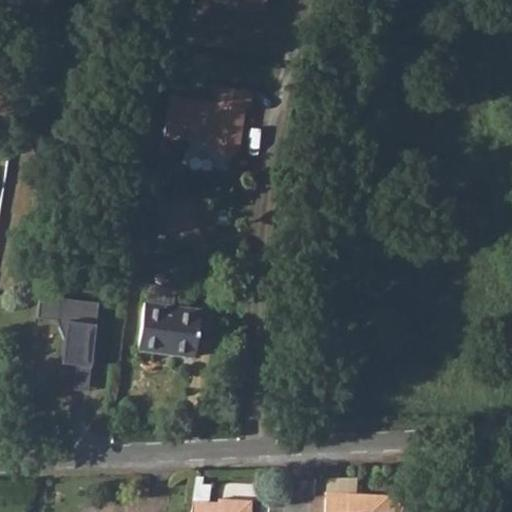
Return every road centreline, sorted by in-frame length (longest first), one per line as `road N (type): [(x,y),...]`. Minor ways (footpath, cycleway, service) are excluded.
road 1 (residential): [(0,470),(301,444)]
road 2 (residential): [(301,444),(510,437)]
